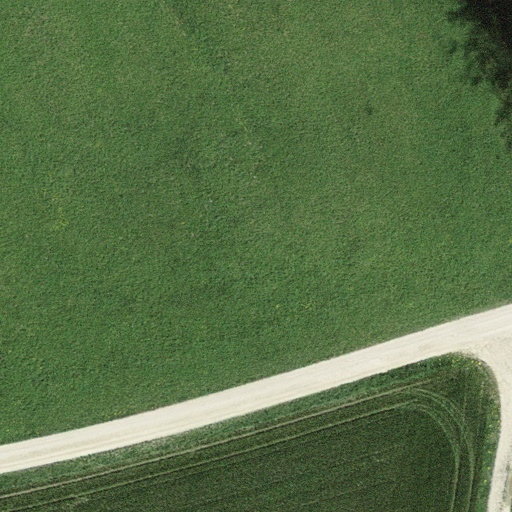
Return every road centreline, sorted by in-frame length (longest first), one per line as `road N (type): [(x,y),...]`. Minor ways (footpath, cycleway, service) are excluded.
road 1 (track): [(511,319),(110,440),(0,462)]
road 2 (track): [(511,392),(493,511)]
